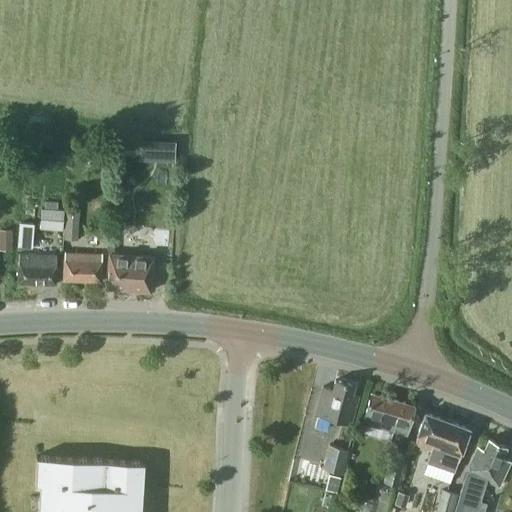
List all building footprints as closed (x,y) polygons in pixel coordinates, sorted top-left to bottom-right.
[(37,146),(53,146),(53,137),(37,137),(37,146)] [(79,207),(66,206),(64,237),(77,238),(79,207)] [(39,227),(62,229),(63,209),(40,207),(39,227)] [(0,228),(0,248),(11,249),(12,228),(0,228)] [(100,280),(101,253),(64,252),(63,278),(100,280)] [(106,287),(150,290),(152,256),(108,252),(106,287)] [(17,282),(54,283),(55,254),(18,253),(17,282)] [(350,424),(357,395),(351,393),(353,384),(335,379),(332,388),(322,386),(315,415),(350,424)] [(405,434),(413,404),(370,392),(362,422),(405,434)] [(413,443),(430,449),(425,461),(454,471),(469,428),(424,412),(413,443)] [(482,511),(485,502),(479,501),(486,480),(498,485),(510,460),(501,456),(506,446),(488,438),(483,448),(477,446),(466,470),(466,471),(454,511),(482,511)] [(341,472),(347,448),(329,443),(322,467),(341,472)] [(397,484),(405,453),(391,449),(383,481),(397,484)] [(36,511),(140,511),(143,461),(35,455),(34,483),(38,484),(36,511)] [(340,476),(328,473),(324,489),(336,492),(340,476)] [(435,511),(451,511),(457,492),(441,488),(435,511)] [(397,491),(394,503),(405,506),(408,494),(397,491)]
